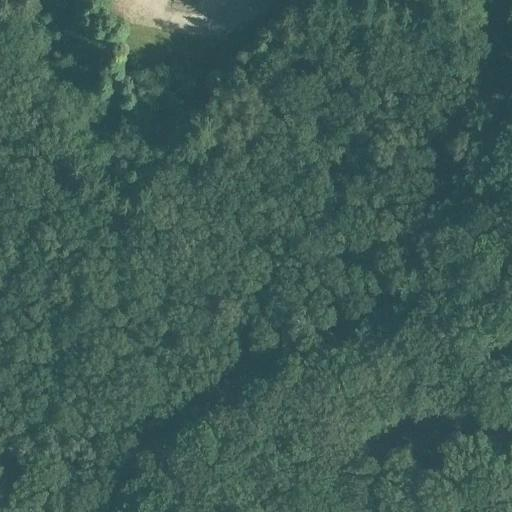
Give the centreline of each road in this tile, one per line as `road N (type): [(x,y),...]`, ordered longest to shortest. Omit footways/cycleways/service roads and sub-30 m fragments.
road 1 (track): [(465,393),(320,459),(240,511)]
road 2 (track): [(465,393),(511,212)]
road 3 (track): [(426,511),(465,393)]
